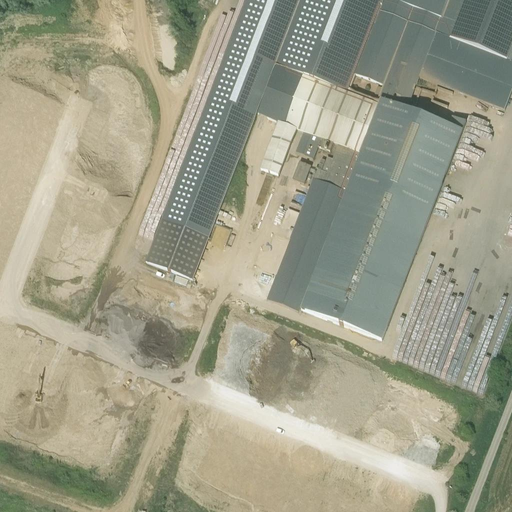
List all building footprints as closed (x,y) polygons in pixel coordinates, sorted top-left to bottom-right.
[(276,277),(266,302),(299,314),(346,193),(346,194),(301,312),(381,343),(465,124),(452,118),(448,128),(406,112),(419,79),(504,112),(511,91),(511,0),(247,0),(146,265),(192,282),(256,116),(278,124),(260,171),(278,178),(296,131),(303,134),(294,155),(303,158),(313,162),(322,141),(337,147),(332,161),(327,159),(322,173),(317,171),(290,242),(275,236),(262,271),(276,277)] [(453,109),(457,99),(434,91),(431,101),(453,109)] [(299,164),(292,181),(300,184),(306,167),(299,164)] [(511,174),(496,182),(511,187),(511,174)] [(424,368),(450,287),(447,286),(458,254),(442,248),(430,283),(422,281),(397,361),(411,366),(412,364),(424,368)] [(457,352),(486,266),(480,264),(457,332),(449,329),(434,377),(450,382),(460,353),(457,352)] [(498,314),(487,310),(460,388),(483,395),(511,311),(511,280),(510,279),(498,314)]
